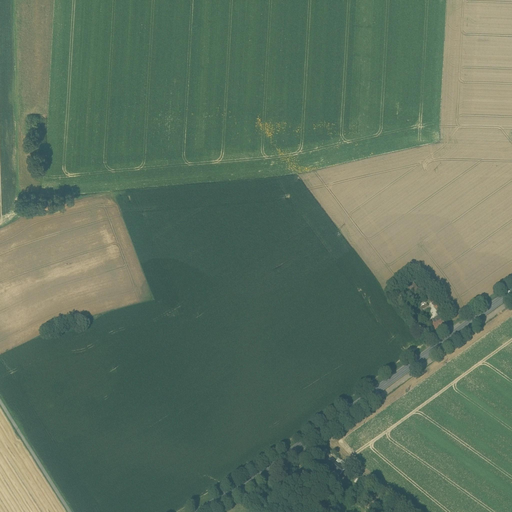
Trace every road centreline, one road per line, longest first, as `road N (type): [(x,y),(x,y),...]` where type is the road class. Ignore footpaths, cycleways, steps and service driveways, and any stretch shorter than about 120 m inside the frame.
road 1 (primary): [(511,289),(197,511)]
road 2 (residential): [(70,511),(0,400)]
